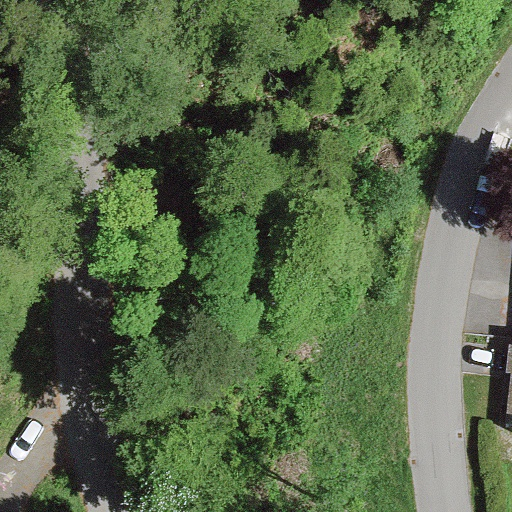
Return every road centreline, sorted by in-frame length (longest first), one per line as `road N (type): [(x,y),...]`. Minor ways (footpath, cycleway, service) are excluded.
road 1 (unclassified): [(125,511),(90,435),(76,375),(48,0)]
road 2 (unclassified): [(511,99),(454,212),(431,350),(452,511)]
